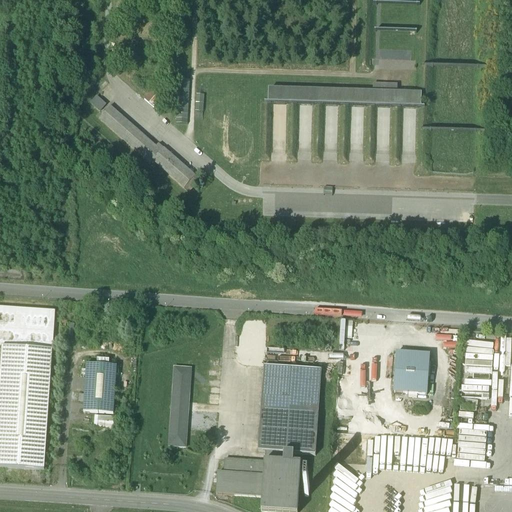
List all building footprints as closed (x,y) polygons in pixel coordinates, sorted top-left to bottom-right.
[(422,94),(268,89),(268,102),(421,108),(422,94)] [(144,99),(145,99),(158,110),(165,101),(151,90),(144,99)] [(106,103),(97,94),(89,102),(98,111),(106,103)] [(161,148),(109,104),(98,117),(150,162),(152,159),(186,189),(196,175),(163,145),(161,148)] [(55,310),(0,305),(0,344),(2,344),(2,347),(52,351),(55,310)] [(355,339),(355,321),(344,321),(344,345),(349,345),(349,339),(355,339)] [(497,365),(508,365),(508,353),(511,352),(511,338),(497,338),(497,365)] [(52,351),(2,347),(0,375),(0,467),(44,471),(52,351)] [(416,355),(396,354),(393,394),(408,395),(414,395),(416,355)] [(429,356),(416,355),(414,395),(417,395),(426,396),(429,356)] [(116,368),(86,365),(83,413),(113,415),(116,368)] [(321,371),(264,367),(258,453),(294,455),(315,456),(321,371)] [(190,370),(174,368),(169,447),(185,448),(190,370)] [(219,405),(219,395),(208,394),(207,404),(219,405)] [(95,417),(94,429),(115,431),(116,419),(95,417)] [(294,455),(265,453),(264,463),(224,460),(223,474),(217,474),(216,495),(262,498),(260,511),(296,511),(299,487),(301,487),(302,477),(299,477),(300,465),(293,465),(294,455)]
